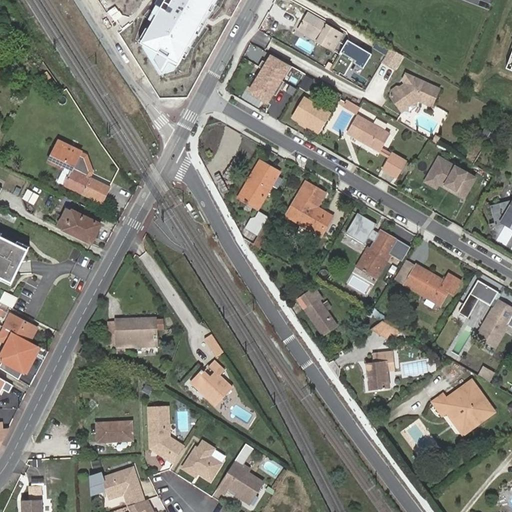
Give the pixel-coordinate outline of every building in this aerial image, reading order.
[(223,0),(157,0),(155,4),(154,4),(144,16),(136,39),(158,52),(154,60),(166,79),(189,73),(194,49),(209,28),(206,27),(208,24),(209,20),(220,8),(223,0)] [(316,36),(314,39),(333,50),(342,34),(325,23),(326,22),(307,11),(298,26),(316,36)] [(313,41),(314,39),(316,36),(298,26),(295,30),(313,41)] [(401,55),(388,48),(380,62),(392,69),(401,55)] [(289,65),(271,55),(263,69),(267,72),(281,80),(289,65)] [(263,69),(255,82),(260,85),(267,72),(263,69)] [(298,70),(294,78),(307,85),(311,78),(298,70)] [(260,85),(255,82),(249,92),(268,103),(281,80),(267,72),(260,85)] [(401,113),(408,110),(416,107),(427,111),(435,92),(400,78),(397,85),(401,86),(405,88),(402,95),(398,93),(393,104),(398,114),(401,113)] [(293,117),(319,132),(330,113),(304,98),(293,117)] [(360,107),(348,100),(344,106),(356,113),(360,107)] [(438,106),(434,112),(443,120),(448,114),(438,106)] [(389,134),(357,116),(347,131),(379,151),(389,134)] [(58,140),(51,154),(90,172),(90,170),(84,157),(79,155),(81,151),(58,140)] [(90,172),(94,174),(95,170),(87,154),(81,151),(79,155),(84,157),(90,170),(90,172)] [(405,162),(390,153),(381,168),(396,177),(405,162)] [(90,172),(51,154),(49,158),(64,165),(65,166),(72,169),(64,185),(103,204),(110,188),(91,178),(87,176),(90,172)] [(64,165),(49,158),(48,162),(62,169),(64,165)] [(437,158),(427,175),(452,189),(453,193),(462,198),(473,178),(437,158)] [(257,207),(270,185),(276,175),(277,173),(260,162),(240,196),(257,207)] [(72,169),(65,166),(58,182),(64,185),(72,169)] [(276,175),(270,185),(276,188),(282,179),(276,175)] [(437,183),(453,193),(452,189),(427,175),(424,181),(434,187),(437,183)] [(324,193),(307,183),(287,216),(319,234),(330,216),(316,207),(324,193)] [(511,199),(483,205),(485,218),(504,215),(511,219),(511,199)] [(64,229),(72,210),(67,208),(58,226),(64,229)] [(101,225),(72,210),(64,229),(93,243),(101,225)] [(261,232),(269,217),(260,212),(257,219),(251,221),(247,228),(259,235),(261,232)] [(378,233),(373,230),(376,224),(358,212),(345,233),(364,244),(368,238),(373,241),(378,233)] [(0,280),(11,285),(19,269),(30,246),(18,241),(16,244),(1,237),(3,233),(0,231),(0,280)] [(397,241),(379,231),(378,233),(373,241),(358,265),(376,276),(397,241)] [(406,256),(411,246),(399,240),(393,249),(406,256)] [(459,280),(446,272),(442,280),(414,265),(405,260),(394,278),(437,302),(446,288),(452,292),(459,280)] [(494,298),(498,292),(477,280),(463,305),(472,310),(478,299),(493,307),(497,300),(494,298)] [(312,290),(299,298),(324,336),(339,326),(321,300),(319,301),(312,290)] [(7,313),(10,306),(0,300),(0,315),(3,310),(7,313)] [(511,308),(509,307),(497,300),(493,307),(477,335),(488,342),(493,345),(494,345),(506,324),(511,313),(511,308)] [(467,318),(472,310),(463,305),(458,313),(467,318)] [(11,314),(4,326),(30,340),(37,328),(11,314)] [(157,320),(116,321),(117,345),(158,343),(157,320)] [(117,345),(116,321),(108,322),(109,345),(117,345)] [(396,329),(383,321),(372,329),(390,339),(396,329)] [(14,346),(4,364),(14,369),(29,342),(3,328),(0,332),(0,338),(9,343),(14,346)] [(203,339),(210,350),(217,345),(210,334),(203,339)] [(489,351),(493,345),(488,342),(484,348),(489,351)] [(0,359),(0,361),(4,364),(14,346),(9,343),(0,359)] [(210,350),(214,356),(221,351),(217,345),(210,350)] [(85,347),(81,355),(89,360),(93,352),(85,347)] [(387,364),(394,364),(394,356),(365,358),(368,393),(388,392),(388,374),(387,364)] [(202,369),(192,381),(218,404),(233,386),(220,375),(224,369),(214,360),(208,366),(214,371),(210,376),(202,369)] [(488,379),(492,373),(484,368),(480,375),(488,379)] [(150,395),(154,389),(148,385),(144,391),(150,395)] [(0,386),(0,395),(4,397),(10,401),(14,395),(0,386)] [(492,417),(468,386),(446,402),(443,397),(433,405),(443,419),(448,416),(456,426),(473,431),(492,417)] [(166,456),(177,463),(188,446),(173,436),(172,407),(152,409),(154,448),(160,447),(168,453),(166,456)] [(131,426),(95,427),(96,446),(131,445),(131,426)] [(228,458),(202,442),(186,468),(200,476),(202,473),(204,470),(206,472),(204,475),(214,481),(228,458)] [(154,448),(166,456),(168,453),(160,447),(154,448)] [(236,463),(220,488),(227,492),(230,487),(239,493),(243,495),(241,498),(251,504),(265,482),(255,476),(253,477),(248,474),(243,471),(244,468),(236,463)] [(128,494),(144,488),(137,467),(107,478),(111,490),(114,499),(128,494)] [(111,490),(107,478),(105,474),(95,478),(97,496),(111,490)] [(26,499),(26,511),(45,511),(45,485),(33,485),(33,499),(26,499)] [(129,498),(145,492),(144,488),(128,494),(129,498)] [(132,506),(148,500),(145,492),(129,498),(132,506)] [(155,511),(149,500),(148,500),(132,506),(135,511),(155,511)]
